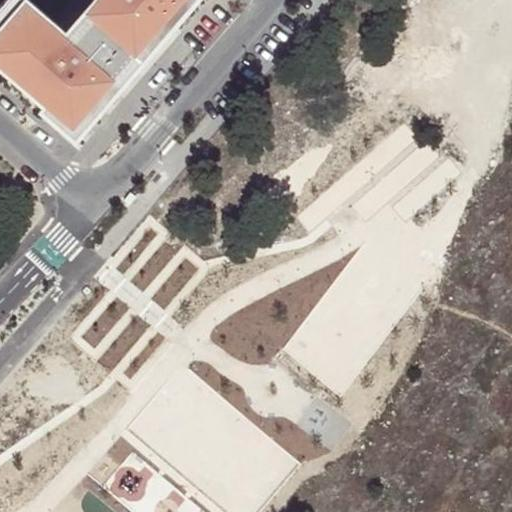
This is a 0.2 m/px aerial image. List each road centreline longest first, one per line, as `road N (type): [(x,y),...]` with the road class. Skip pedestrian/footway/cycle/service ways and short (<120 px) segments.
road 1 (track): [(34,511),(216,315),(251,290),(373,229),(408,253),(323,364)]
road 2 (residential): [(271,0),(89,203)]
road 3 (residential): [(89,203),(0,306)]
